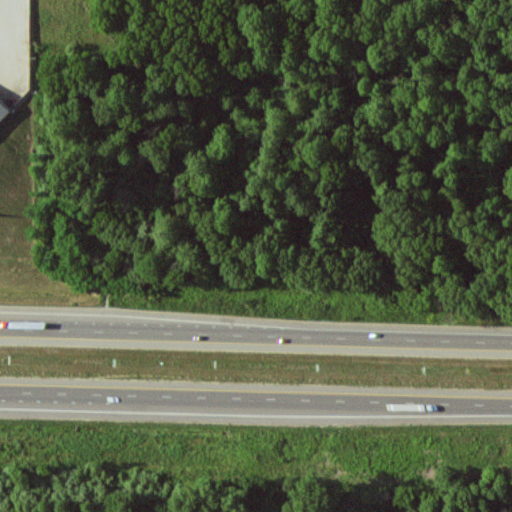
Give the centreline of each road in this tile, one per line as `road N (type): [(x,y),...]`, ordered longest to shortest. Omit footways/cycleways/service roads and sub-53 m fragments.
road 1 (motorway): [(511,342),(0,328)]
road 2 (motorway): [(0,393),(511,405)]
